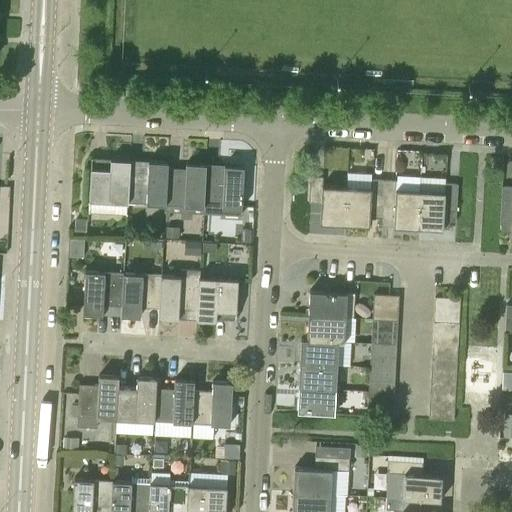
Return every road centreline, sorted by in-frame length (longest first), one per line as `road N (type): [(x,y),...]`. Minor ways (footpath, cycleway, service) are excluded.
road 1 (tertiary): [(18,511),(38,112)]
road 2 (residential): [(511,261),(268,247)]
road 3 (residential): [(275,120),(38,112)]
road 4 (residential): [(511,130),(275,120)]
road 5 (residential): [(263,351),(79,343)]
road 6 (unclassified): [(255,511),(263,351)]
road 7 (residential): [(268,247),(275,120)]
